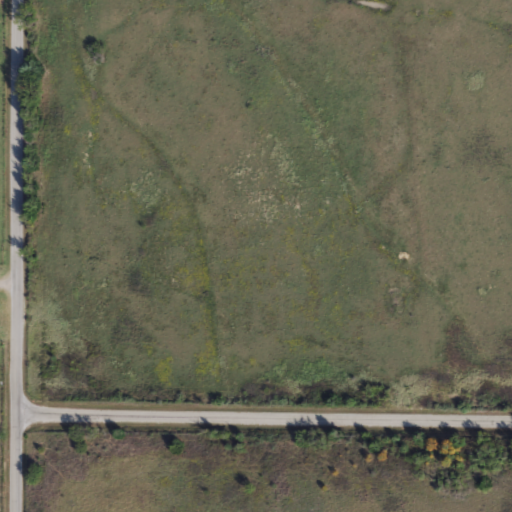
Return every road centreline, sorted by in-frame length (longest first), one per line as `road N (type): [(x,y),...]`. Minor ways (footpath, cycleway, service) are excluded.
road 1 (residential): [(14,511),(17,0)]
road 2 (residential): [(511,425),(15,410)]
